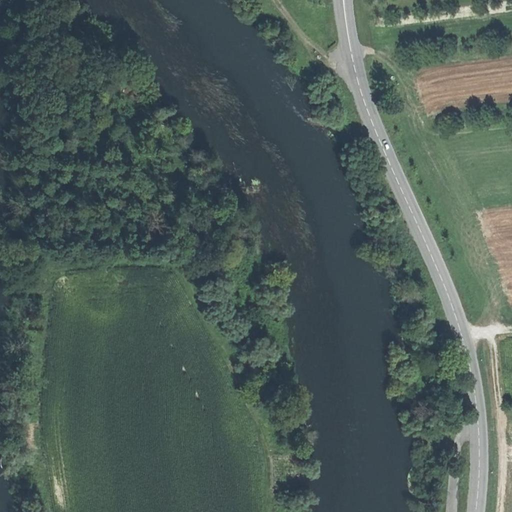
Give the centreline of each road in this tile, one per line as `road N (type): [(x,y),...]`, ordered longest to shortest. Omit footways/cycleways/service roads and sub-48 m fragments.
road 1 (secondary): [(476,511),(479,438),(462,333),(377,139),(353,67),(343,0)]
road 2 (track): [(272,511),(278,465),(269,437),(189,270)]
